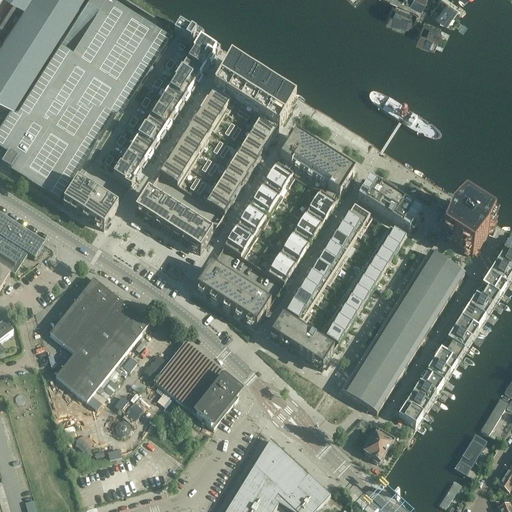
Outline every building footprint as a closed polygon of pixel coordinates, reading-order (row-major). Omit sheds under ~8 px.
[(0,96),(14,105),(80,0),(15,0),(0,24),(0,25),(8,31),(0,44),(0,96)] [(123,0),(85,0),(0,133),(0,152),(8,158),(1,169),(10,174),(59,205),(170,30),(123,0)] [(395,0),(394,2),(416,12),(417,12),(418,12),(419,11),(427,0),(395,0)] [(449,0),(434,0),(430,7),(451,22),(460,8),(449,0)] [(391,7),(380,24),(391,30),(400,11),(391,7)] [(430,7),(423,16),(422,17),(444,33),(451,22),(430,7)] [(405,39),(414,20),(414,19),(414,18),(414,17),(413,17),(400,11),(391,30),(405,40),(405,39)] [(421,18),(421,19),(410,43),(429,56),(444,33),(422,17),(421,18)] [(193,54),(209,65),(211,66),(215,59),(213,58),(215,55),(217,56),(220,51),(191,32),(186,41),(197,48),(193,54)] [(207,68),(209,65),(193,54),(187,63),(203,74),(205,75),(209,69),(207,68)] [(197,83),(197,84),(198,85),(203,78),(201,77),(203,74),(187,63),(181,73),(197,83)] [(212,95),(234,109),(239,113),(244,116),(249,119),(257,124),(277,137),(296,107),(231,66),(212,95)] [(191,93),(191,94),(192,95),(197,88),(195,87),(197,84),(197,83),(181,73),(175,82),(191,93)] [(189,96),(191,94),(191,93),(175,82),(169,92),(185,103),(184,103),(186,104),(191,97),(189,96)] [(169,92),(163,101),(163,102),(179,112),(178,113),(180,114),(184,107),(183,106),(184,103),(185,103),(169,92)] [(369,99),(377,109),(401,123),(428,139),(438,141),(441,139),(441,134),(433,125),(383,95),(373,93),(370,95),(369,99)] [(228,118),(234,109),(212,95),(206,104),(224,115),(226,117),(228,118)] [(163,102),(163,101),(161,100),(154,111),(156,112),(157,112),(173,122),(172,122),(174,123),(178,117),(177,116),(178,113),(179,112),(163,102)] [(220,126),(226,117),(224,115),(206,104),(201,113),(218,124),(220,126)] [(170,125),(172,122),(173,122),(157,112),(156,112),(151,121),(166,131),(166,132),(168,133),(172,126),(170,125)] [(218,124),(201,113),(195,122),(212,133),(212,134),(214,135),(220,126),(218,124)] [(160,141),(160,142),(162,143),(166,136),(164,135),(166,132),(166,131),(151,121),(145,130),(144,131),(160,141)] [(195,122),(189,131),(206,143),(207,142),(212,134),(212,133),(195,122)] [(277,137),(257,124),(251,133),(253,135),(254,134),(271,145),(277,137)] [(158,145),(160,142),(160,141),(144,131),(145,130),(143,129),(136,140),(138,141),(154,151),(155,152),(160,146),(158,145)] [(201,152),(203,153),(209,143),(207,142),(206,143),(189,131),(183,140),(201,152)] [(248,143),(265,154),(271,145),(254,134),(253,135),(248,143)] [(355,177),(351,174),(347,172),(342,169),(340,168),(330,161),(328,160),(316,152),(314,151),(313,150),(308,147),(303,144),(300,142),(295,139),(288,150),(277,168),(293,178),(293,179),(320,196),(320,195),(336,206),(347,188),(355,177)] [(197,162),(203,153),(201,152),(183,140),(177,150),(195,161),(197,162)] [(138,141),(132,150),(148,160),(148,161),(149,162),(154,155),(152,154),(154,151),(138,141)] [(248,143),(242,152),(259,164),(265,154),(248,143)] [(242,152),(238,149),(232,159),(236,161),(254,173),(259,164),(242,152)] [(132,150),(126,159),(126,160),(142,170),(142,171),(143,172),(147,165),(146,164),(148,161),(148,160),(132,150)] [(177,150),(172,159),(189,170),(191,171),(197,162),(195,161),(177,150)] [(126,159),(124,158),(118,169),(120,170),(120,169),(136,180),(135,180),(137,181),(141,174),(140,173),(142,171),(142,170),(126,160),(126,159)] [(183,179),(185,180),(191,171),(189,170),(172,159),(166,168),(183,179)] [(230,171),(248,182),(254,173),(236,161),(232,159),(226,169),(228,170),(228,169),(230,171)] [(179,190),(185,180),(183,179),(166,168),(160,177),(177,189),(179,190)] [(286,189),(293,179),(293,178),(277,168),(275,170),(271,176),(270,178),(286,189)] [(134,183),(135,180),(136,180),(120,169),(120,170),(113,179),(129,190),(131,191),(135,184),(134,183)] [(222,179),(224,180),(242,191),(248,182),(230,171),(228,169),(228,170),(222,179)] [(280,199),(286,189),(270,178),(269,180),(265,187),(264,189),(280,199)] [(224,180),(219,188),(219,189),(236,200),(242,191),(224,180)] [(77,185),(63,208),(104,234),(118,211),(77,185)] [(213,198),(230,209),(236,200),(219,189),(219,188),(215,186),(208,196),(210,197),(211,197),(213,198)] [(371,221),(386,231),(386,230),(405,242),(419,218),(368,186),(353,210),(371,221)] [(273,209),(280,199),(264,189),(262,190),(258,197),(257,199),(273,209)] [(148,196),(157,202),(161,196),(152,190),(148,196)] [(320,195),(320,196),(313,206),(330,216),(331,214),(335,208),(336,206),(320,195)] [(213,237),(157,202),(148,196),(135,215),(200,257),(213,237)] [(224,219),(230,209),(213,198),(211,197),(210,197),(205,206),(207,207),(224,219)] [(267,219),(273,209),(257,199),(256,201),(255,202),(254,204),(252,207),(251,209),(267,219)] [(330,216),(313,206),(307,216),(323,227),(324,225),(328,218),(330,216)] [(464,207),(451,222),(445,235),(443,240),(443,241),(444,241),(448,244),(453,247),(454,248),(461,252),(466,256),(470,258),(471,259),(472,259),(473,259),(486,244),(494,226),(493,226),(494,226),(493,225),(465,207),(464,207)] [(260,229),(267,219),(251,209),(249,211),(245,217),(244,219),(260,229)] [(347,219),(365,231),(371,221),(353,210),(347,219)] [(323,227),(307,216),(300,226),(317,237),(318,235),(322,228),(323,227)] [(44,246),(0,218),(0,268),(11,275),(15,277),(28,257),(35,261),(44,246)] [(254,239),(260,229),(244,219),(243,221),(239,227),(238,229),(254,239)] [(356,239),(359,240),(365,231),(347,219),(341,229),(356,239)] [(317,237),(300,226),(294,236),(310,247),(311,245),(315,239),(317,237)] [(247,249),(254,239),(238,229),(237,231),(233,237),(231,239),(247,249)] [(335,239),(350,248),(356,239),(341,229),(335,239)] [(380,240),(398,252),(405,242),(386,230),(386,231),(380,240)] [(310,247),(294,236),(288,247),(304,257),(305,255),(309,249),(310,247)] [(241,260),(247,249),(231,239),(230,241),(226,247),(225,250),(241,260)] [(329,248),(344,258),(350,248),(335,239),(329,248)] [(377,251),(392,261),(398,252),(380,240),(374,250),(377,251)] [(511,244),(508,242),(504,247),(507,249),(504,255),(503,255),(511,260),(511,244)] [(304,257),(288,247),(281,257),(297,267),(298,265),(302,259),(304,257)] [(323,258),(341,269),(347,260),(344,258),(329,248),(323,258)] [(371,261),(386,271),(392,261),(377,251),(371,261)] [(511,260),(503,255),(504,255),(500,253),(497,258),(500,260),(497,266),(496,266),(511,275),(511,260)] [(377,417),(464,277),(430,256),(350,384),(342,396),(363,409),(377,417)] [(297,267),(281,257),(275,267),(291,277),(292,275),(296,269),(297,267)] [(317,267),(335,279),(341,269),(323,258),(317,267)] [(365,271),(380,281),(386,271),(371,261),(365,271)] [(510,282),(511,278),(511,275),(496,266),(497,266),(494,264),(490,269),(493,271),(490,277),(489,277),(506,288),(507,287),(510,282)] [(177,280),(182,273),(172,266),(167,274),(177,280)] [(291,277),(275,267),(268,277),(284,288),(286,285),(290,279),(291,277)] [(326,287),(329,289),(335,279),(317,267),(310,277),(326,287)] [(0,292),(11,275),(0,268),(0,292)] [(356,279),(374,290),(380,281),(365,271),(362,269),(356,279)] [(266,306),(258,301),(227,281),(211,271),(197,293),(256,331),(271,309),(266,306)] [(503,293),(506,288),(489,277),(490,277),(487,275),(483,280),(486,282),(483,288),(482,288),(499,299),(500,298),(503,293)] [(304,287),(320,297),(326,287),(310,277),(304,287)] [(350,288),(368,300),(374,290),(356,279),(350,288)] [(88,406),(149,328),(93,283),(71,312),(50,338),(75,357),(56,381),(88,406)] [(496,304),(499,299),(482,288),(483,288),(480,286),(476,291),(479,293),(476,299),(475,299),(492,310),(493,309),(496,304)] [(314,306),(317,308),(323,298),(320,297),(304,287),(298,296),(314,306)] [(344,298),(362,310),(368,300),(350,288),(344,298)] [(292,306),(308,316),(314,306),(298,296),(292,306)] [(489,315),(492,310),(475,299),(476,299),(473,297),(469,302),(472,304),(469,309),(468,310),(485,321),(486,320),(489,315)] [(340,309),(356,319),(362,310),(344,298),(338,308),(340,309)] [(286,316),(305,327),(311,318),(308,316),(292,306),(286,316)] [(482,326),(485,321),(468,310),(469,309),(466,307),(462,313),(465,315),(462,320),(462,321),(478,332),(479,331),(482,326)] [(334,319),(350,329),(356,319),(340,309),(334,319)] [(270,341),(322,373),(338,348),(319,337),(320,336),(305,327),(286,316),(270,341)] [(475,337),(478,332),(462,321),(462,320),(459,318),(455,324),(458,326),(455,331),(455,332),(471,343),(472,342),(475,337)] [(328,329),(344,339),(350,329),(334,319),(328,329)] [(0,345),(13,336),(5,325),(0,329),(0,345)] [(319,337),(338,348),(344,339),(328,329),(325,327),(320,336),(319,337)] [(468,348),(471,343),(455,332),(455,331),(452,329),(448,335),(451,337),(448,342),(448,343),(464,354),(465,353),(468,348)] [(461,359),(464,354),(448,343),(448,342),(445,340),(441,346),(444,348),(441,353),(441,354),(457,365),(458,364),(461,359)] [(241,393),(227,382),(228,381),(185,347),(154,385),(175,402),(214,433),(239,401),(236,399),(241,393)] [(454,370),(457,365),(441,354),(441,353),(438,351),(434,357),(437,359),(434,364),(434,365),(450,376),(451,375),(454,370)] [(145,376),(156,383),(168,363),(157,356),(145,376)] [(447,381),(450,376),(434,365),(434,364),(431,362),(427,368),(430,370),(427,375),(427,376),(443,386),(444,386),(447,381)] [(440,392),(443,386),(427,376),(427,375),(424,373),(420,379),(423,381),(420,386),(420,387),(436,397),(437,397),(440,392)] [(433,403),(436,397),(420,387),(420,386),(417,384),(413,390),(416,392),(413,397),(413,398),(429,408),(430,408),(433,403)] [(426,414),(429,408),(413,398),(413,397),(410,395),(406,401),(409,403),(406,408),(406,409),(423,419),(426,414)] [(480,433),(489,438),(509,405),(500,400),(480,433)] [(126,418),(128,420),(131,416),(137,421),(144,413),(135,406),(126,418)] [(419,425),(423,419),(406,409),(406,408),(403,406),(399,411),(402,414),(398,420),(415,431),(416,430),(419,425)] [(379,467),(395,442),(377,430),(372,438),(374,439),(364,456),(373,461),(372,462),(374,464),(374,465),(376,466),(379,467)] [(488,445),(477,439),(457,474),(468,480),(488,445)] [(270,443),(270,444),(227,511),(275,511),(279,507),(274,504),(278,499),(291,511),(318,511),(330,499),(308,479),(270,443)] [(447,511),(463,487),(453,480),(437,507),(445,511),(447,511)] [(509,495),(511,489),(511,484),(504,480),(499,488),(509,495)]
